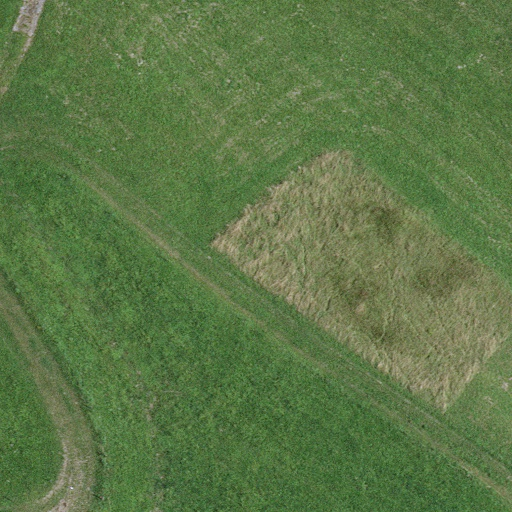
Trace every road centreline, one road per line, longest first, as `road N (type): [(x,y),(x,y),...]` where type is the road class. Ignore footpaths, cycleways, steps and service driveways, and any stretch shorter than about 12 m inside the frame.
road 1 (track): [(0,131),(20,129),(74,161),(229,302),(511,497)]
road 2 (track): [(71,511),(86,494),(88,445),(63,386),(0,292)]
